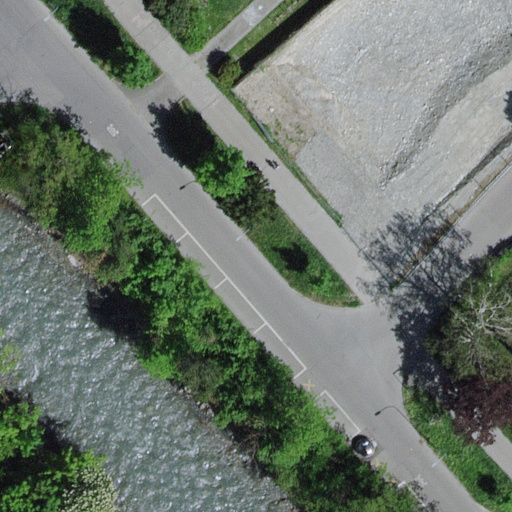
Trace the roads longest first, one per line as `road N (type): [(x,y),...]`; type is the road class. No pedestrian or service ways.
road 1 (residential): [(31,37),(123,132),(337,385)]
road 2 (residential): [(337,385),(511,201)]
road 3 (residential): [(337,385),(448,511)]
